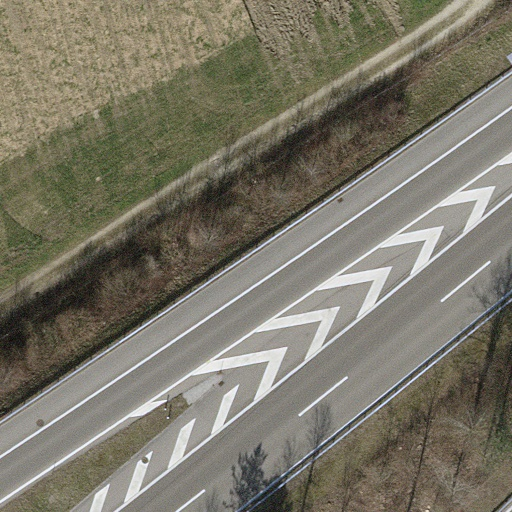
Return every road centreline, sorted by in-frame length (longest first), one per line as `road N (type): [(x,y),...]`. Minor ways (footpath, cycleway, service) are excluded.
road 1 (motorway): [(511,129),(0,474)]
road 2 (track): [(478,0),(0,314)]
road 3 (motorway): [(511,246),(182,511)]
